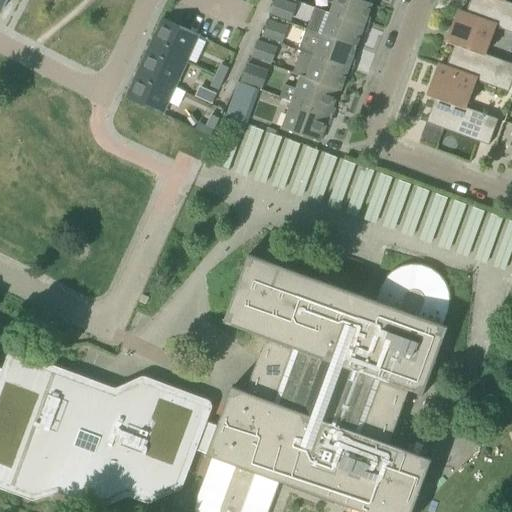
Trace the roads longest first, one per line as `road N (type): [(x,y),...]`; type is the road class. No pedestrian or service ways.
road 1 (residential): [(511,197),(382,149),(374,131),(419,0)]
road 2 (residential): [(145,0),(103,93),(0,40)]
road 3 (residential): [(108,321),(0,267)]
